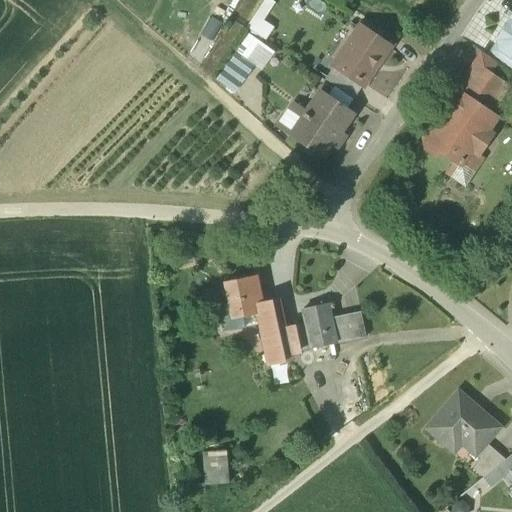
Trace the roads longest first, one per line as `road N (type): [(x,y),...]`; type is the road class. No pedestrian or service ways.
road 1 (unclassified): [(0,211),(152,214),(332,231)]
road 2 (track): [(339,204),(113,0)]
road 3 (residential): [(332,231),(339,204),(477,0)]
road 4 (residential): [(332,231),(440,290),(511,352)]
